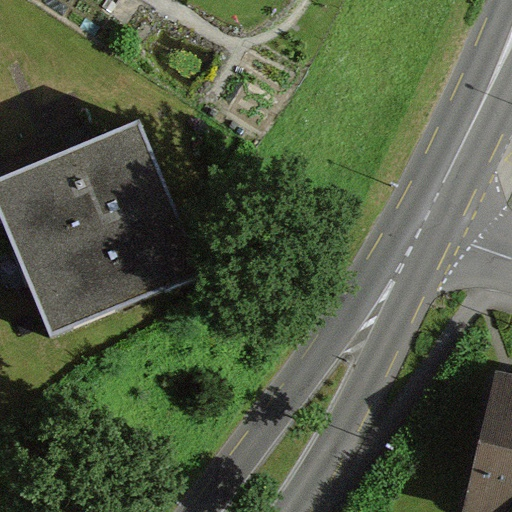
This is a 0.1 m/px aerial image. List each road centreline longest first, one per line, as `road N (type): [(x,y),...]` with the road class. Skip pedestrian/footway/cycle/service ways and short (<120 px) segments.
road 1 (tertiary): [(242,511),(423,227)]
road 2 (tertiary): [(423,227),(511,39)]
